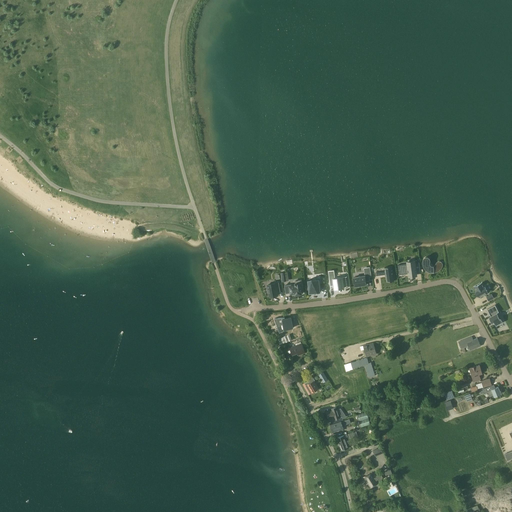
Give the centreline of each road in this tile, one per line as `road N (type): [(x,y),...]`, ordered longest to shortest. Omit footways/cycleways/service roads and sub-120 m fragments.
road 1 (residential): [(154,0),(141,77),(160,164),(142,173),(121,168),(96,142),(88,0)]
road 2 (residential): [(511,384),(453,282),(254,308)]
road 3 (residential): [(351,511),(336,456),(291,371),(311,362)]
